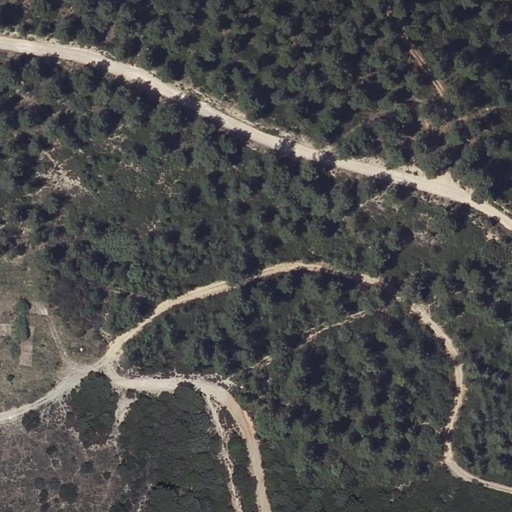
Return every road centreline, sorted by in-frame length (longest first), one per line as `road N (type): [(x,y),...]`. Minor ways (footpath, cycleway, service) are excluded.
road 1 (track): [(267,511),(256,442),(234,406),(195,382),(116,381),(108,355),(162,305),(296,266),(370,278),(436,324),(458,368),(449,460),(458,472),(511,488)]
road 2 (track): [(511,227),(452,192),(253,130),(126,70),(0,42)]
road 3 (track): [(379,0),(433,74),(446,107),(435,147),(441,189)]
road 4 (track): [(237,511),(203,385)]
road 5 (track): [(109,369),(72,376),(35,404),(0,415)]
